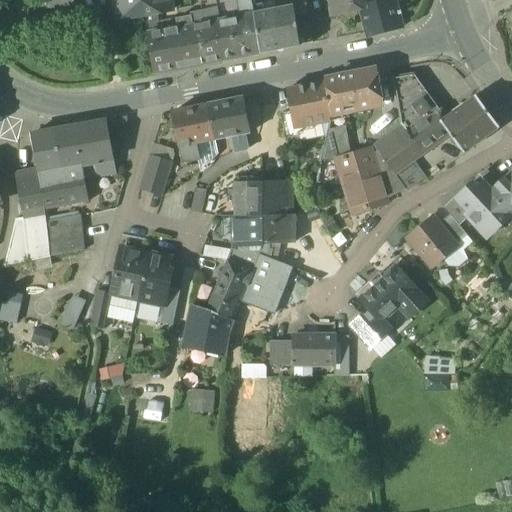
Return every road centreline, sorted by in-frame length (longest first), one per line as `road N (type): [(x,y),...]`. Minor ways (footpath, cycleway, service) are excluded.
road 1 (tertiary): [(469,36),(153,102)]
road 2 (residential): [(32,511),(78,415),(93,348),(85,332),(93,283),(107,273),(121,220)]
road 3 (residential): [(318,308),(393,210),(511,144)]
road 4 (residential): [(121,220),(153,102)]
